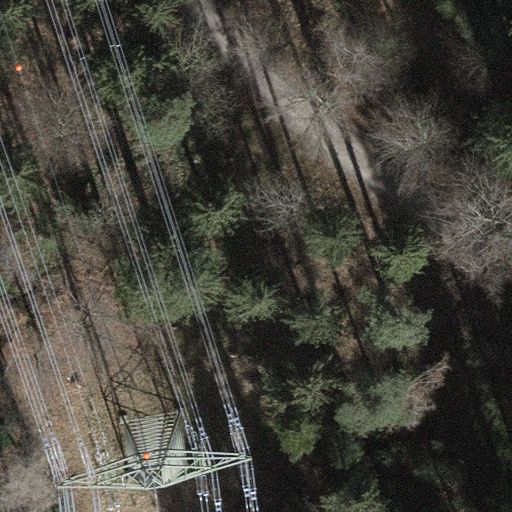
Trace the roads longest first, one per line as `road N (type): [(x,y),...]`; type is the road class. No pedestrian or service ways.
road 1 (track): [(226,0),(480,264),(511,280)]
road 2 (track): [(426,0),(511,103)]
